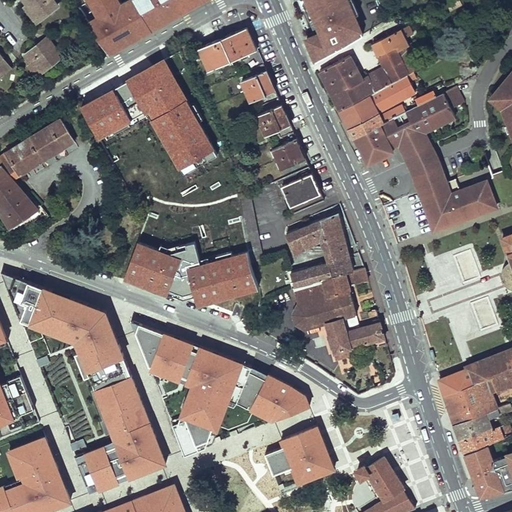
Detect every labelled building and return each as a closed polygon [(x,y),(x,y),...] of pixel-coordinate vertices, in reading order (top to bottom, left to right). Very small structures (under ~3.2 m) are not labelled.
[(58,5),(54,0),(24,0),(28,4),(31,2),(37,8),(33,11),(40,19),(58,5)] [(85,0),(95,17),(87,23),(110,55),(204,0),(125,0),(121,2),(119,0),(85,0)] [(308,0),(322,32),(307,38),(316,60),(344,46),(353,40),(335,0),(308,0)] [(335,0),(353,40),(364,34),(349,0),(335,0)] [(450,0),(447,2),(451,10),(464,3),(461,0),(450,0)] [(31,2),(28,4),(31,8),(33,11),(37,8),(31,2)] [(498,21),(495,16),(489,19),(492,24),(498,21)] [(222,37),(232,60),(242,56),(248,69),(264,63),(257,47),(247,26),(222,37)] [(373,43),(379,55),(395,47),(397,51),(409,45),(410,45),(402,29),(390,35),(389,34),(373,43)] [(36,47),(25,55),(31,62),(40,73),(62,56),(47,37),(36,47)] [(232,60),(222,37),(206,44),(199,47),(209,70),(232,60)] [(416,59),(409,45),(397,51),(395,47),(379,55),(384,66),(376,71),(384,87),(407,75),(409,74),(405,65),(409,63),(416,59)] [(0,75),(10,67),(0,53),(0,75)] [(357,68),(350,55),(320,70),(323,76),(327,84),(357,68)] [(40,73),(31,62),(28,64),(37,75),(40,73)] [(251,76),(242,80),(251,101),(260,97),(263,103),(279,97),(270,78),(264,63),(248,69),(251,76)] [(414,71),(409,63),(405,65),(409,74),(414,71)] [(334,98),(340,109),(375,91),(370,80),(365,83),(362,78),(357,68),(327,84),(334,98)] [(370,80),(375,91),(384,87),(376,71),(367,75),(370,80)] [(409,74),(407,75),(411,82),(418,79),(414,71),(409,74)] [(511,131),(511,71),(494,94),(503,102),(501,106),(503,107),(509,124),(511,131)] [(350,128),(354,137),(406,111),(403,104),(393,108),(393,109),(380,116),(379,113),(403,100),(402,98),(416,91),(411,82),(407,75),(384,87),(375,91),(340,109),(350,128)] [(455,87),(437,96),(419,105),(406,111),(354,137),(365,160),(391,147),(389,144),(397,140),(399,143),(405,156),(430,144),(424,131),(456,115),(455,115),(452,107),(449,102),(459,97),(455,87)] [(416,99),(419,105),(437,96),(434,90),(416,99)] [(501,106),(503,102),(494,94),(491,98),(501,106)] [(257,115),(266,135),(275,131),(278,138),(294,131),(287,115),(279,97),(263,103),(266,110),(257,115)] [(462,102),(459,97),(449,102),(452,107),(462,102)] [(174,119),(169,121),(192,167),(173,177),(184,198),(229,176),(193,104),(172,114),(174,119)] [(61,118),(6,152),(20,174),(75,140),(61,118)] [(281,145),(273,149),(282,169),(292,165),(295,172),(309,165),(302,149),(294,131),(278,138),(281,145)] [(152,136),(121,151),(131,171),(146,164),(155,182),(171,174),(152,136)] [(441,165),(430,144),(405,156),(414,175),(418,174),(441,165)] [(393,151),(391,147),(365,160),(367,164),(393,151)] [(0,156),(0,163),(13,179),(20,174),(6,152),(0,156)] [(0,163),(0,209),(11,226),(38,207),(13,179),(0,163)] [(311,168),(309,165),(295,172),(296,174),(311,168)] [(495,202),(487,180),(460,190),(457,181),(451,183),(449,180),(447,181),(441,165),(418,174),(437,224),(495,202)] [(283,185),(295,213),(325,200),(319,186),(312,172),(283,185)] [(238,195),(250,262),(263,260),(250,193),(238,195)] [(338,212),(287,234),(294,253),(322,238),(330,261),(291,272),(295,287),(354,270),(353,269),(348,248),(338,212)] [(511,234),(503,238),(508,252),(507,253),(511,261),(511,264),(511,265),(508,269),(506,274),(509,282),(511,284),(511,234)] [(465,279),(479,273),(471,249),(456,254),(465,279)] [(511,284),(509,282),(506,274),(508,269),(511,265),(511,264),(511,261),(508,263),(506,265),(504,267),(502,270),(501,274),(502,277),(502,280),(504,283),(506,286),(508,287),(510,287),(511,287),(511,288),(511,284)] [(354,270),(295,287),(299,304),(293,313),(296,323),(305,328),(327,322),(338,359),(354,354),(352,347),(385,337),(383,329),(377,309),(368,312),(371,324),(347,331),(344,317),(358,313),(350,285),(369,280),(365,266),(353,269),(354,270)] [(105,311),(44,289),(24,325),(74,347),(86,376),(126,363),(105,311)] [(477,300),(482,317),(493,314),(487,296),(477,300)] [(224,303),(221,319),(234,321),(236,305),(224,303)] [(244,362),(145,318),(133,313),(152,371),(189,389),(179,418),(217,433),(230,400),(270,421),(323,398),(244,362)] [(271,318),(264,314),(256,327),(263,332),(271,318)] [(253,320),(245,315),(242,320),(251,325),(253,320)] [(511,349),(468,367),(474,383),(511,367),(511,349)] [(47,355),(38,359),(41,365),(50,361),(47,355)] [(449,407),(452,415),(463,411),(464,413),(477,408),(476,407),(481,405),(480,404),(494,398),(493,393),(491,389),(496,387),(498,391),(511,384),(511,367),(474,383),(445,394),(449,407)] [(126,382),(89,398),(108,449),(80,461),(96,503),(164,474),(126,382)] [(452,415),(455,423),(498,407),(494,398),(480,404),(481,405),(476,407),(477,408),(464,413),(463,411),(452,415)] [(0,437),(12,433),(0,400),(0,437)] [(457,430),(460,439),(493,428),(489,418),(500,414),(499,413),(511,408),(511,407),(510,403),(498,407),(455,423),(457,430)] [(462,445),(465,453),(491,441),(504,436),(500,425),(493,428),(460,439),(462,445)] [(336,465),(318,426),(256,451),(275,495),(336,465)] [(467,458),(469,462),(511,443),(508,435),(504,436),(491,441),(465,453),(467,458)] [(72,450),(86,446),(84,439),(70,442),(72,450)] [(511,443),(469,462),(471,469),(475,479),(476,483),(511,472),(511,443)] [(0,496),(0,511),(67,511),(43,445),(1,462),(14,493),(0,496)] [(384,499),(363,511),(400,511),(417,506),(385,456),(367,467),(365,464),(357,469),(362,477),(368,473),(384,499)] [(511,472),(476,483),(479,489),(481,496),(511,487),(511,472)] [(181,511),(172,487),(131,502),(133,511),(181,511)]
